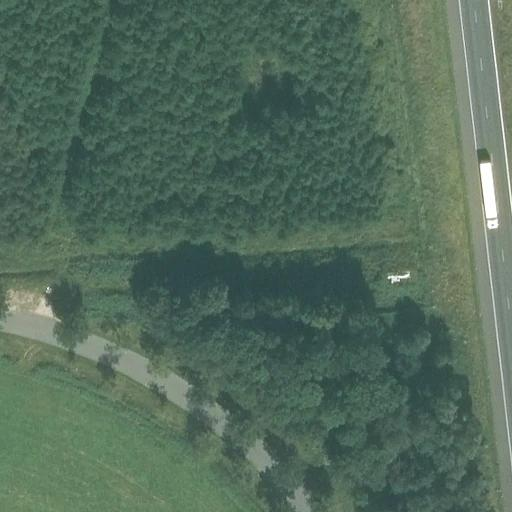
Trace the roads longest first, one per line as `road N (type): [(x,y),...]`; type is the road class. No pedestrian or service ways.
road 1 (tertiary): [(310,511),(239,434),(155,375),(62,335),(0,319)]
road 2 (motorway): [(470,0),(511,362)]
